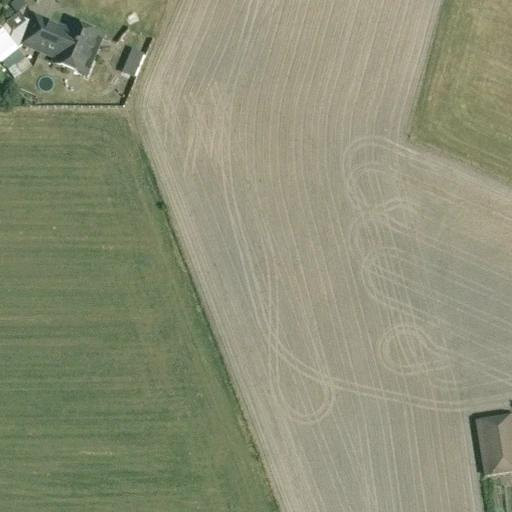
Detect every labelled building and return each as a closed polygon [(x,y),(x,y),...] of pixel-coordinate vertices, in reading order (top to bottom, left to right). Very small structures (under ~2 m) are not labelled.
[(18,0),(10,7),(17,15),(27,7),(21,0),(18,0)] [(34,17),(22,47),(56,61),(55,65),(87,78),(103,38),(71,24),(68,31),(34,17)] [(3,32),(0,34),(0,61),(2,64),(18,52),(3,32)] [(122,75),(135,80),(145,56),(131,50),(122,75)] [(511,417),(478,423),(487,478),(511,473),(511,417)]
